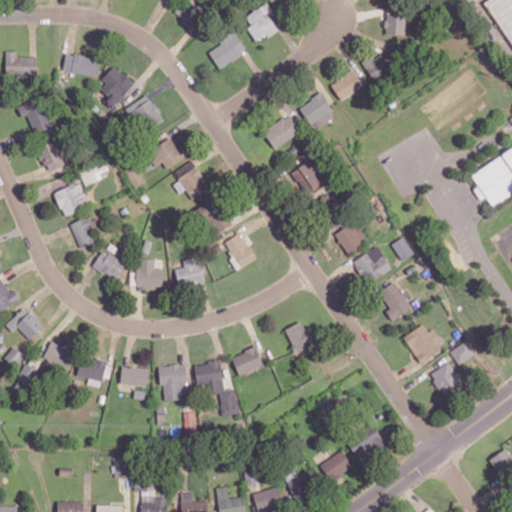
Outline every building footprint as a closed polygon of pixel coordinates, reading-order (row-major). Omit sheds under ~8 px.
[(511,0),(484,0),(483,1),(511,45),(511,0)] [(267,12),(271,10),(267,2),(245,15),(250,24),(247,26),(256,41),(277,29),(267,12)] [(384,34),(404,34),(405,9),(385,8),(384,34)] [(219,68),(247,49),(233,29),(217,39),(220,43),(208,51),(219,68)] [(372,79),(400,64),(391,47),(363,62),(372,79)] [(37,73),(37,56),(16,56),(16,50),(5,50),(6,74),(37,73)] [(62,70),(95,76),(99,58),(66,52),(62,70)] [(97,85),(108,96),(104,100),(111,107),(134,83),(116,66),(97,85)] [(339,99),(362,87),(354,70),(330,82),(339,99)] [(335,116),(319,92),(298,107),(314,130),(335,116)] [(163,120),(149,94),(126,106),(140,132),(163,120)] [(20,116),(28,115),(32,132),(49,128),(42,98),(17,104),(20,116)] [(275,148),(299,131),(287,114),(263,131),(275,148)] [(162,161),(166,168),(186,156),(173,136),(147,152),(155,166),(162,161)] [(40,144),(46,169),(62,166),(56,140),(40,144)] [(511,146),(470,173),(491,205),(511,191),(511,146)] [(327,179),(313,157),(291,171),(305,193),(327,179)] [(190,199),(208,189),(193,160),(174,169),(190,199)] [(97,170),(94,162),(78,168),(84,184),(102,178),(99,169),(97,170)] [(126,170),(134,186),(144,181),(135,165),(126,170)] [(81,183),(55,189),(61,213),(88,206),(81,183)] [(231,224),(215,197),(198,206),(214,234),(231,224)] [(70,222),(79,248),(96,242),(87,216),(70,222)] [(345,252),(365,241),(354,221),(334,232),(345,252)] [(222,242),(237,268),(255,258),(240,231),(222,242)] [(353,258),(364,282),(390,270),(379,246),(353,258)] [(92,264),(114,279),(125,264),(103,249),(92,264)] [(182,260),(184,266),(175,268),(179,286),(204,280),(199,257),(182,260)] [(162,267),(154,267),(154,258),(136,258),(136,272),(129,272),(130,287),(162,286),(162,267)] [(0,279),(0,311),(20,297),(14,288),(10,291),(1,279),(0,279)] [(410,309),(395,281),(379,290),(389,308),(386,310),(391,320),(410,309)] [(12,331),(18,326),(29,339),(43,326),(25,305),(5,323),(12,331)] [(283,329),(295,353),(313,344),(301,320),(283,329)] [(419,363),(444,348),(432,328),(427,331),(423,324),(403,335),(419,363)] [(42,358),(63,366),(70,348),(48,340),(42,358)] [(474,353),(465,340),(449,350),(458,364),(474,353)] [(237,374),(262,366),(256,347),(231,354),(237,374)] [(87,384),(102,386),(105,360),(79,356),(77,376),(88,377),(87,384)] [(221,415),(238,413),(235,388),(223,389),(220,360),(194,363),(197,385),(208,384),(209,393),(218,391),(221,415)] [(429,373),(445,396),(462,384),(446,361),(429,373)] [(37,367),(24,362),(16,384),(29,389),(37,367)] [(187,397),(185,364),(160,365),(161,398),(187,397)] [(119,382),(146,386),(148,369),(122,365),(119,382)] [(195,436),(195,411),(184,411),(184,436),(195,436)] [(348,438),(354,456),(379,446),(372,429),(348,438)] [(488,459),(504,481),(511,475),(511,459),(504,448),(488,459)] [(343,451),(320,460),(327,478),(350,469),(343,451)] [(286,478),(294,499),(317,492),(309,470),(286,478)] [(257,511),(260,511),(284,505),(278,485),(251,493),(257,511)] [(218,511),(245,511),(244,495),(228,497),(227,486),(216,487),(218,511)] [(140,511),(171,511),(166,511),(167,496),(154,496),(154,488),(144,488),(144,487),(141,487),(140,511)] [(181,511),(207,511),(206,500),(192,500),(192,491),(180,492),(181,511)] [(56,511),(83,511),(83,501),(57,500),(56,511)] [(95,511),(122,511),(123,504),(96,503),(95,511)]
